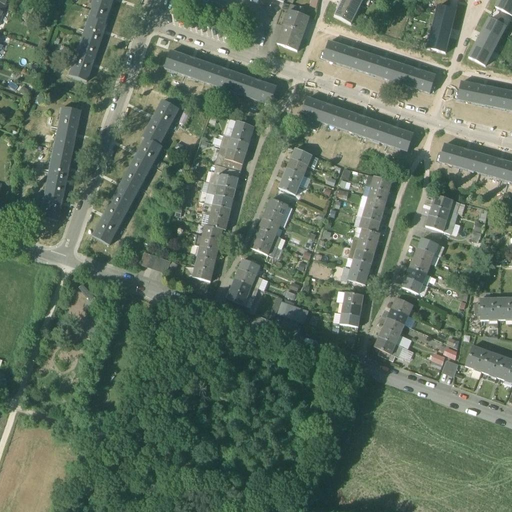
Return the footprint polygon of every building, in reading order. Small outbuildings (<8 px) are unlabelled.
[(96,0),(95,6),(93,6),(91,11),(108,16),(113,1),(112,1),(112,0),(96,0)] [(309,0),(309,8),(317,9),(318,0),(309,0)] [(343,0),(335,18),(350,25),(362,0),(343,0)] [(511,0),(500,0),(496,8),(511,16),(511,14),(511,0)] [(306,11),(292,6),(290,11),(304,16),(306,11)] [(455,12),(438,8),(428,50),(445,54),(455,12)] [(108,16),(91,11),(89,19),(90,19),(86,32),(84,31),(82,38),(99,44),(102,34),(101,34),(104,27),(108,16)] [(290,11),(289,11),(284,27),(304,34),(309,18),(304,16),(290,11)] [(505,28),(489,20),(469,58),(484,66),(505,28)] [(304,34),(284,27),(277,45),(297,52),(304,34)] [(99,44),(82,38),(80,44),(82,44),(79,51),(78,50),(73,65),(75,66),(72,72),(71,71),(69,77),(85,83),(91,67),(90,66),(93,60),(99,44)] [(352,52),(344,49),(345,49),(329,44),(324,61),(329,62),(330,60),(336,62),(336,64),(351,69),(351,67),(357,69),(357,71),(363,73),(368,56),(352,51),(352,52)] [(188,59),(172,53),(166,70),(171,72),(172,70),(178,72),(177,74),(192,79),(193,77),(199,79),(199,81),(204,83),(210,66),(194,61),(194,62),(187,59),(188,59)] [(384,62),(377,60),(377,59),(368,56),(363,73),(370,75),(370,73),(384,77),(383,80),(390,82),(396,65),(385,61),(384,62)] [(411,70),(396,65),(390,82),(395,84),(396,81),(403,83),(402,86),(417,90),(418,88),(424,90),(423,92),(429,94),(434,77),(418,72),(417,73),(411,71),(411,70)] [(227,73),(219,70),(210,66),(204,83),(212,86),(212,84),(225,88),(224,90),(231,93),(237,76),(227,72),(227,73)] [(253,81),(237,76),(231,93),(237,94),(237,92),(244,94),(243,97),(258,102),(259,100),(265,102),(264,104),(270,106),(276,89),(260,84),(253,82),(253,81)] [(485,89),(477,88),(477,87),(461,84),(458,101),(463,102),(463,100),(470,102),(469,104),(485,107),(486,105),(492,106),(492,108),(498,110),(502,92),(485,89)] [(511,94),(502,92),(498,110),(505,111),(506,109),(511,110),(511,94)] [(176,103),(166,98),(163,103),(173,109),(176,103)] [(330,109),(323,106),(308,100),(302,117),(307,119),(308,117),(315,119),(314,121),(329,126),(329,124),(336,127),(335,128),(341,130),(346,113),(331,108),(330,109)] [(163,103),(154,118),(155,118),(152,124),(151,124),(143,139),(146,140),(159,147),(162,142),(160,141),(163,135),(165,136),(172,123),(171,122),(174,116),(176,117),(178,111),(173,109),(163,103)] [(79,114),(61,110),(60,116),(62,116),(61,123),(59,123),(56,138),(58,138),(56,145),(54,144),(53,150),(71,153),(74,138),(73,138),(75,130),(76,130),(79,114)] [(363,120),(356,118),(357,117),(346,113),(341,130),(348,133),(348,131),(361,135),(361,137),(368,140),(374,123),(364,119),(363,120)] [(254,130),(230,121),(228,128),(234,130),(234,131),(235,131),(233,141),(231,140),(249,146),(248,145),(251,136),(252,136),(254,130)] [(390,128),(374,123),(368,140),(373,142),(374,140),(380,142),(380,144),(395,149),(395,147),(402,149),(401,151),(407,153),(412,136),(396,131),(390,129),(390,128)] [(231,140),(223,138),(220,148),(221,148),(229,151),(232,141),(231,141),(231,140)] [(146,140),(138,155),(139,155),(135,162),(134,162),(127,176),(142,184),(145,179),(143,178),(146,172),(148,174),(156,159),(154,158),(157,152),(159,154),(162,149),(159,147),(146,140)] [(249,146),(231,140),(231,141),(232,141),(229,151),(246,156),(245,155),(248,146),(249,146)] [(468,154),(460,152),(460,151),(445,146),(440,164),(445,165),(446,163),(453,165),(452,167),(468,171),(468,170),(474,171),(474,173),(479,175),(484,157),(468,153),(468,154)] [(229,151),(221,148),(215,166),(216,167),(240,174),(243,166),(242,165),(244,156),(246,156),(229,151)] [(71,153),(53,150),(52,157),(54,158),(51,171),(49,170),(47,178),(65,182),(67,171),(68,164),(69,165),(71,153)] [(312,158),(295,150),(295,151),(296,151),(292,161),(291,160),(308,168),(307,167),(311,158),(312,158)] [(501,163),(493,161),(494,160),(484,157),(479,175),(487,177),(487,175),(500,179),(500,180),(507,183),(511,166),(511,165),(501,162),(501,163)] [(319,160),(312,158),(311,158),(307,167),(308,168),(314,171),(319,160)] [(308,168),(291,160),(291,161),(292,161),(288,170),(287,170),(304,177),(303,177),(307,168),(308,168)] [(240,174),(216,167),(214,175),(220,176),(238,180),(240,174)] [(304,177),(287,170),(288,171),(284,180),(283,180),(300,187),(299,186),(303,177),(304,178),(304,177)] [(343,170),(342,180),(349,181),(350,171),(343,170)] [(142,184),(127,176),(122,186),(118,192),(113,202),(129,210),(132,203),(130,202),(136,190),(139,191),(142,184)] [(204,195),(214,195),(215,176),(210,176),(210,185),(205,184),(204,195)] [(238,180),(220,176),(221,177),(219,187),(218,187),(236,191),(235,190),(237,180),(238,181),(238,180)] [(65,182),(47,178),(46,184),(48,184),(47,191),(45,190),(42,206),(44,206),(42,213),(40,213),(39,219),(57,222),(60,206),(61,199),(65,182)] [(392,184),(374,179),(375,179),(372,189),(371,189),(389,194),(388,194),(391,184),(392,184)] [(300,187),(283,180),(284,180),(280,190),(279,190),(278,190),(296,197),(295,196),(299,187),(300,187)] [(348,189),(350,184),(342,181),(340,186),(348,189)] [(236,191),(218,187),(219,187),(216,197),(215,197),(233,201),(232,201),(234,191),(236,191)] [(389,194),(371,189),(372,190),(370,199),(368,199),(386,204),(385,204),(388,194),(389,194)] [(233,201),(215,197),(216,198),(214,207),(213,207),(231,211),(230,211),(232,201),(233,202),(233,201)] [(453,203),(435,197),(435,198),(436,198),(433,208),(432,207),(432,208),(450,213),(448,213),(451,203),(453,203)] [(386,204),(368,199),(369,200),(367,209),(366,209),(365,209),(383,214),(382,214),(385,204),(386,204)] [(288,208),(271,201),(271,202),(272,202),(268,211),(267,211),(284,218),(283,217),(286,208),(288,209),(288,208)] [(129,210),(113,202),(105,216),(105,217),(102,223),(101,223),(93,237),(109,246),(112,241),(110,240),(113,233),(115,234),(123,221),(120,220),(123,214),(126,215),(129,210)] [(213,207),(206,205),(203,216),(204,216),(210,217),(211,217),(214,208),(213,207)] [(231,211),(213,207),(214,208),(211,217),(210,217),(228,222),(229,222),(227,221),(230,211),(231,212),(231,211)] [(450,213),(432,208),(433,208),(430,218),(429,217),(429,218),(446,223),(445,222),(448,213),(449,213),(450,213)] [(383,214),(365,209),(367,210),(364,219),(363,219),(380,224),(379,224),(382,214),(383,215),(383,214)] [(284,218),(267,211),(268,212),(264,221),(263,220),(263,221),(280,228),(280,227),(279,227),(283,218),(284,218)] [(456,215),(450,213),(449,213),(448,213),(445,222),(446,223),(453,226),(456,215)] [(210,217),(204,216),(202,224),(209,226),(209,228),(223,232),(226,232),(225,231),(227,222),(228,222),(210,217)] [(446,223),(429,218),(430,218),(427,227),(426,227),(425,228),(443,233),(442,232),(445,223),(446,223)] [(380,224),(363,219),(362,220),(364,220),(361,230),(360,229),(360,230),(362,231),(377,235),(378,234),(376,234),(379,224),(380,225),(380,224)] [(280,228),(263,221),(264,221),(260,231),(259,230),(276,237),(275,237),(279,227),(280,228)] [(209,228),(205,227),(205,228),(206,228),(203,238),(202,238),(221,242),(219,242),(222,232),(223,232),(209,228)] [(276,237),(259,230),(259,231),(260,231),(256,240),(255,240),(272,247),(271,246),(274,237),(276,238),(276,237)] [(377,235),(362,231),(363,232),(361,241),(359,241),(377,246),(376,246),(379,236),(380,236),(377,235)] [(202,238),(197,236),(194,247),(200,248),(201,248),(203,238),(202,238)] [(221,242),(202,238),(203,238),(201,248),(200,248),(218,252),(217,252),(219,242),(220,242),(221,242)] [(272,247),(255,240),(256,241),(252,250),(251,249),(251,250),(268,257),(268,256),(267,256),(271,247),(272,247)] [(437,246),(423,240),(419,250),(434,256),(437,246)] [(377,246),(359,241),(360,242),(358,251),(357,251),(356,251),(374,256),(373,256),(376,246),(377,246)] [(218,252),(200,248),(201,249),(199,258),(197,258),(216,263),(216,262),(214,262),(217,252),(218,253),(218,252)] [(434,256),(419,250),(415,260),(430,266),(434,256)] [(374,256),(356,251),(358,252),(355,261),(354,261),(371,266),(370,266),(373,256),(374,256)] [(150,257),(144,254),(141,265),(147,267),(150,257)] [(156,259),(150,257),(147,267),(152,269),(156,259)] [(216,263),(197,258),(197,259),(198,259),(196,269),(195,268),(195,269),(213,273),(212,272),(214,263),(216,263)] [(164,262),(158,259),(155,270),(161,272),(164,262)] [(430,266),(415,260),(411,270),(426,276),(430,266)] [(260,268),(243,261),(244,262),(240,271),(239,271),(255,278),(256,278),(255,277),(259,268),(260,268)] [(371,266),(354,261),(353,261),(355,262),(352,271),(351,271),(368,276),(367,276),(370,266),(371,267),(371,266)] [(170,264),(164,262),(161,272),(166,274),(170,264)] [(213,273),(195,269),(196,269),(194,279),(193,278),(192,279),(211,283),(210,282),(212,273),(213,273)] [(426,276),(411,270),(407,279),(422,285),(426,276)] [(255,278),(239,271),(240,272),(236,281),(235,281),(251,287),(255,278)] [(368,276),(351,271),(350,271),(352,272),(349,281),(348,281),(348,282),(365,287),(365,286),(364,286),(367,276),(368,277),(368,276)] [(263,280),(256,278),(255,278),(251,287),(258,290),(259,290),(263,280)] [(422,285),(407,279),(402,290),(417,296),(422,285)] [(251,287),(235,281),(236,282),(232,291),(231,290),(231,291),(248,298),(248,297),(247,297),(251,287)] [(258,290),(251,287),(247,297),(248,297),(248,298),(244,307),(250,310),(258,290)] [(248,298),(231,291),(227,300),(244,307),(248,298)] [(364,297),(345,294),(345,295),(346,295),(345,305),(343,305),(362,308),(360,308),(362,298),(363,298),(364,297)] [(511,321),(511,300),(497,301),(498,322),(511,321)] [(412,307),(397,301),(393,311),(407,317),(412,307)] [(498,322),(497,301),(480,301),(481,322),(498,322)] [(288,306),(282,304),(278,314),(284,316),(288,306)] [(362,308),(343,305),(345,305),(343,315),(342,315),(360,318),(359,318),(360,308),(362,308)] [(294,308),(288,306),(284,316),(290,318),(294,308)] [(302,311),(296,309),(293,319),(298,321),(302,311)] [(308,313),(302,311),(298,321),(304,323),(308,313)] [(407,317),(393,311),(389,320),(403,327),(407,317)] [(254,315),(249,324),(260,329),(265,320),(254,315)] [(360,318),(342,315),(342,316),(343,316),(341,326),(340,325),(340,326),(358,329),(357,328),(359,318),(360,319),(360,318)] [(86,333),(94,332),(93,320),(86,320),(86,333)] [(403,327),(389,320),(384,330),(399,336),(403,327)] [(399,336),(384,330),(380,339),(395,346),(399,336)] [(92,337),(85,334),(82,342),(89,344),(90,342),(92,337)] [(395,346),(380,339),(376,349),(381,352),(390,356),(395,346)] [(442,355),(454,361),(458,353),(446,348),(442,355)] [(488,354),(472,348),(465,368),(481,374),(488,354)] [(390,356),(381,352),(379,358),(394,365),(397,359),(390,356)] [(430,362),(442,366),(445,358),(433,354),(430,362)] [(504,360),(488,354),(481,374),(497,379),(504,360)] [(511,362),(504,360),(497,379),(511,384),(511,362)] [(452,365),(446,363),(443,374),(448,375),(452,365)] [(452,365),(448,375),(454,377),(457,367),(452,365)]
